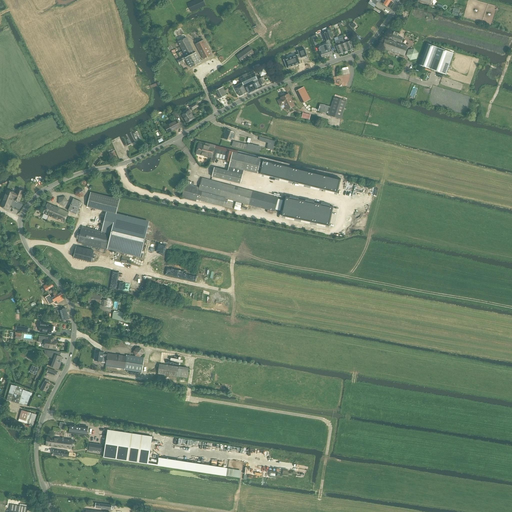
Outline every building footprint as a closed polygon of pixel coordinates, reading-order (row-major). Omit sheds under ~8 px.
[(196,0),(195,0),(188,3),(191,12),(192,12),(193,12),(200,8),(196,0)] [(382,0),(381,3),(389,8),(393,2),(390,0),(382,0)] [(179,40),(184,37),(184,32),(180,28),(174,31),(174,36),(179,40)] [(326,41),(330,40),(330,38),(333,38),(330,29),(327,30),(327,31),(322,33),(325,42),(326,41)] [(397,36),(398,33),(394,32),(393,35),(390,34),(389,38),(394,40),(394,41),(386,39),(383,48),(404,56),(407,46),(396,42),(397,41),(401,42),(403,38),(397,36)] [(185,56),(181,58),(178,60),(180,64),(184,62),(183,61),(186,60),(190,68),(201,63),(196,53),(195,53),(188,38),(178,42),(182,49),(185,56)] [(344,43),(343,38),(339,40),(344,53),(348,51),(345,43),(344,43)] [(345,43),(348,51),(353,49),(351,42),(352,41),(351,39),(350,38),(345,40),(345,43)] [(204,59),(211,55),(203,40),(196,44),(204,59)] [(339,54),(344,53),(339,40),(335,41),(337,46),(336,46),(339,54)] [(327,56),(332,54),(328,44),(323,46),(327,56)] [(446,74),(453,55),(453,54),(427,44),(419,65),(446,74)] [(320,47),(318,47),(322,57),(327,56),(323,46),(320,47)] [(241,63),(254,53),(249,47),(236,55),(241,63)] [(287,68),(287,69),(288,68),(299,64),(300,64),(300,63),(298,58),(300,57),(300,58),(301,58),(307,56),(307,55),(304,49),(305,49),(304,48),(298,51),(298,50),(298,51),(299,54),(297,55),(296,55),(284,60),(284,61),(287,68)] [(410,60),(416,59),(419,53),(415,49),(409,50),(406,55),(410,60)] [(422,75),(422,73),(422,72),(422,71),(421,70),(420,69),(419,68),(418,68),(416,67),(414,68),(413,68),(412,69),(411,71),(411,72),(410,73),(411,74),(411,75),(411,76),(412,77),(413,78),(414,79),(416,79),(418,79),(419,78),(420,77),(421,76),(422,75)] [(244,86),(257,80),(254,73),(241,79),(244,86)] [(254,82),(245,87),(249,94),(257,89),(254,82)] [(239,96),(247,92),(242,83),(235,86),(239,96)] [(304,87),(296,91),(299,96),(306,92),(304,87)] [(216,91),(220,99),(224,96),(220,89),(216,91)] [(295,106),(289,95),(288,94),(281,98),(282,99),(278,101),(281,106),(284,104),(287,110),(295,106)] [(335,99),(331,112),(336,113),(338,107),(342,109),(345,102),(335,99)] [(187,109),(181,113),(183,115),(182,115),(187,123),(191,120),(193,119),(189,111),(188,112),(187,109)] [(329,116),(327,124),(339,127),(341,120),(329,116)] [(168,133),(181,126),(177,120),(164,126),(168,133)] [(234,139),(235,136),(233,135),(234,132),(232,132),(228,130),(224,138),(231,141),(232,138),(234,139)] [(136,143),(131,132),(130,132),(126,134),(132,145),(136,143)] [(260,137),(259,141),(268,143),(266,148),(270,150),(273,150),(275,141),(273,141),(260,137)] [(248,145),(233,141),(232,146),(246,150),(259,153),(261,147),(248,144),(248,145)] [(233,150),(216,146),(205,143),(205,146),(199,144),(197,154),(230,162),(233,150)] [(326,175),(237,153),(238,151),(233,150),(230,162),(229,167),(256,173),(269,176),(323,189),(337,193),(341,178),(339,178),(326,175)] [(114,151),(109,153),(112,161),(118,159),(114,151)] [(215,168),(213,176),(232,181),(240,183),(242,175),(244,170),(229,167),(228,171),(215,168)] [(202,178),(199,188),(198,192),(225,199),(231,200),(234,186),(202,178)] [(223,207),(225,199),(198,192),(199,188),(191,186),(192,182),(186,181),(182,198),(196,202),(196,200),(223,207)] [(282,216),(286,197),(238,187),(234,207),(282,216)] [(19,201),(23,192),(18,190),(16,194),(14,193),(15,193),(7,190),(1,207),(8,209),(13,198),(15,199),(14,199),(19,201)] [(87,207),(107,212),(116,214),(120,200),(91,192),(87,207)] [(64,206),(68,202),(65,197),(59,198),(58,204),(64,206)] [(286,197),(282,216),(329,226),(333,207),(305,201),(286,197)] [(76,214),(82,202),(73,198),(68,211),(76,214)] [(64,223),(68,213),(65,211),(48,204),(43,213),(64,223)] [(149,223),(116,214),(107,212),(102,232),(82,227),(81,232),(78,231),(76,239),(79,240),(78,243),(107,250),(108,248),(140,256),(149,223)] [(76,246),(74,258),(91,262),(94,251),(76,246)] [(46,291),(53,286),(51,282),(43,287),(44,288),(43,288),(45,292),(46,291)] [(64,296),(61,292),(56,295),(55,294),(54,295),(54,296),(48,299),(51,304),(54,302),(56,301),(58,303),(64,299),(63,297),(64,296)] [(100,304),(101,296),(90,294),(88,302),(95,303),(100,304)] [(103,300),(102,305),(106,306),(106,307),(112,308),(114,296),(108,295),(107,301),(103,300)] [(59,310),(57,311),(58,314),(60,314),(62,321),(69,319),(66,308),(59,310)] [(113,312),(112,319),(124,321),(125,314),(113,312)] [(41,320),(40,332),(49,333),(49,332),(51,332),(52,331),(53,331),(54,327),(52,327),(52,325),(46,325),(47,321),(41,320)] [(56,349),(57,341),(54,341),(54,338),(39,336),(38,342),(45,343),(44,348),(56,349)] [(59,369),(60,365),(62,357),(60,357),(61,352),(45,350),(45,351),(45,352),(45,353),(46,354),(46,355),(47,356),(48,356),(49,357),(50,357),(53,359),(51,366),(58,369),(59,369)] [(96,351),(95,360),(102,362),(107,362),(106,366),(124,369),(124,370),(142,372),(144,358),(140,357),(135,356),(126,355),(126,356),(108,354),(108,355),(103,354),(103,352),(96,351)] [(187,378),(189,368),(182,368),(178,367),(179,367),(159,364),(158,374),(177,377),(183,378),(187,378)] [(33,366),(30,372),(36,375),(39,368),(33,366)] [(46,391),(50,384),(49,384),(50,382),(46,380),(45,382),(43,386),(41,389),(46,391)] [(16,386),(12,385),(7,400),(19,404),(24,405),(25,404),(28,405),(31,395),(31,396),(32,393),(28,392),(28,391),(23,390),(23,388),(16,386)] [(22,410),(18,421),(26,424),(30,413),(22,410)] [(70,424),(69,433),(86,435),(88,427),(70,424)] [(104,451),(104,457),(148,464),(152,437),(108,430),(105,445),(105,448),(104,451)] [(71,449),(73,440),(47,437),(46,446),(71,449)] [(90,444),(89,450),(89,451),(92,452),(92,450),(101,452),(101,450),(101,451),(102,452),(103,452),(104,451),(105,448),(104,448),(102,447),(101,448),(102,445),(90,444)]
